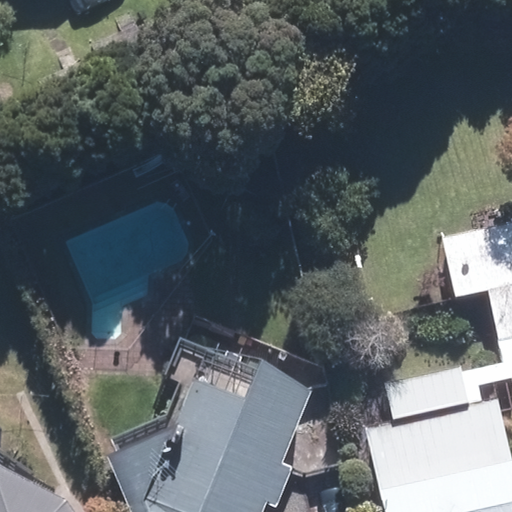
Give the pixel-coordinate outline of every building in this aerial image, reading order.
[(511,232),(511,227),(433,243),(445,303),(473,297),(484,347),(511,341),(511,232)] [(465,371),(374,390),(381,425),(472,406),(465,371)] [(173,396),(159,434),(90,464),(111,511),(262,511),(275,478),(264,474),(291,400),(235,379),(223,414),(173,396)] [(358,498),(361,511),(511,511),(511,466),(501,469),(488,406),(355,433),(369,496),(358,498)] [(0,511),(53,511),(50,508),(0,483),(0,511)]
